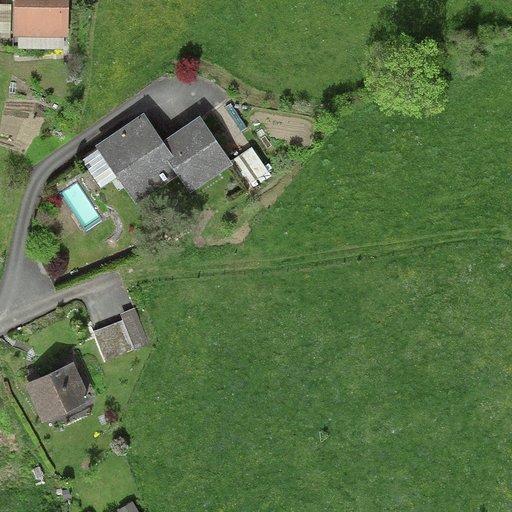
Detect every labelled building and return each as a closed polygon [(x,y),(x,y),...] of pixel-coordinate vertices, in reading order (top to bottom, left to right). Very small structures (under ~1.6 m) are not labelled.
[(58,49),(59,0),(20,0),(19,48),(58,49)] [(177,173),(189,190),(227,164),(198,121),(176,135),(180,141),(165,152),(141,118),(98,148),(120,180),(127,175),(142,196),(177,173)] [(266,173),(250,149),(227,164),(244,189),(266,173)] [(92,333),(103,363),(133,352),(121,322),(92,333)] [(28,385),(43,419),(84,400),(69,366),(28,385)]
